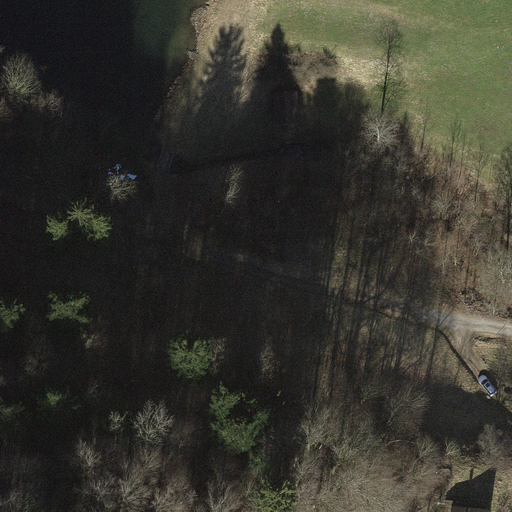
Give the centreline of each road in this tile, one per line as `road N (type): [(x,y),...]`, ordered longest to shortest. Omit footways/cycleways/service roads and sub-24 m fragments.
road 1 (track): [(459,320),(274,279),(0,194)]
road 2 (track): [(168,148),(233,0)]
road 3 (track): [(358,0),(448,26),(511,22)]
